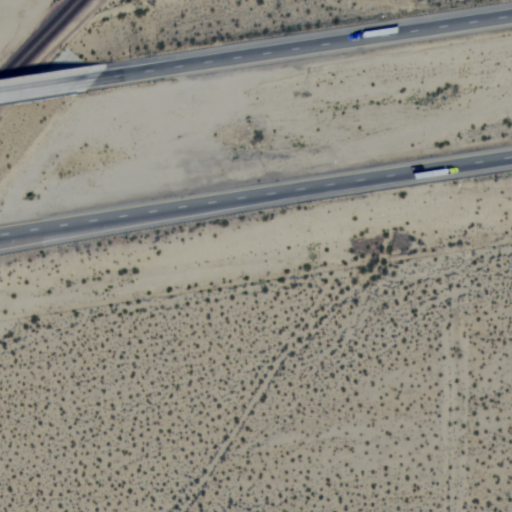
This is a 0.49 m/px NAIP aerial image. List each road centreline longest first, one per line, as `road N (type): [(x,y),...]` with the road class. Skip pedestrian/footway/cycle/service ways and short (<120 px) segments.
road 1 (motorway): [(0,234),(511,156)]
road 2 (motorway): [(511,15),(96,79)]
